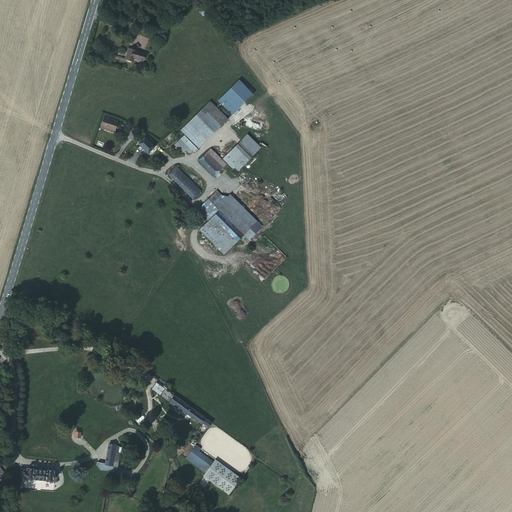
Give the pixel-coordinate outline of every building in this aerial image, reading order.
[(144,57),(145,53),(128,48),(125,59),(133,61),(134,58),(141,60),(143,56),(144,57)] [(218,100),(232,115),(254,94),(239,79),(218,100)] [(198,148),(228,119),(210,101),(181,130),(198,148)] [(104,117),(101,126),(111,130),(114,131),(117,121),(104,117)] [(138,140),(140,142),(138,144),(147,154),(156,144),(147,135),(142,139),(141,137),(138,140)] [(194,152),(198,149),(184,135),(175,144),(182,152),(186,148),(189,152),(191,150),(194,152)] [(247,135),(223,159),(236,172),(260,148),(247,135)] [(210,148),(204,155),(219,171),(226,164),(210,148)] [(219,171),(204,155),(199,160),(214,176),(219,171)] [(168,174),(193,199),(200,191),(176,166),(168,174)] [(212,217),(237,243),(244,235),(251,229),(225,202),(220,197),(222,195),(218,192),(212,197),(211,196),(202,204),(202,205),(201,209),(201,211),(201,213),(201,214),(208,221),(212,217)] [(251,229),(244,235),(250,240),(261,230),(247,215),(229,197),(225,202),(251,229)] [(199,230),(224,255),(237,243),(212,217),(208,221),(199,230)] [(164,388),(165,386),(163,384),(161,386),(156,382),(151,389),(186,415),(187,413),(201,424),(202,422),(208,427),(212,423),(194,410),(164,388)] [(106,463),(97,462),(97,465),(100,470),(114,472),(117,467),(119,453),(118,453),(119,446),(116,446),(116,445),(109,444),(106,463)] [(186,458),(230,490),(239,478),(240,478),(243,474),(237,470),(234,474),(195,445),(186,458)] [(259,473),(263,468),(257,464),(254,470),(259,473)] [(26,476),(25,479),(26,480),(32,480),(33,479),(45,480),(46,481),(52,482),(53,481),(53,478),(55,478),(56,477),(57,476),(56,475),(54,475),(54,471),(53,470),(47,470),(46,471),(33,469),(33,468),(27,468),(26,469),(26,472),(24,472),(23,473),(23,474),(23,475),(26,476)]
